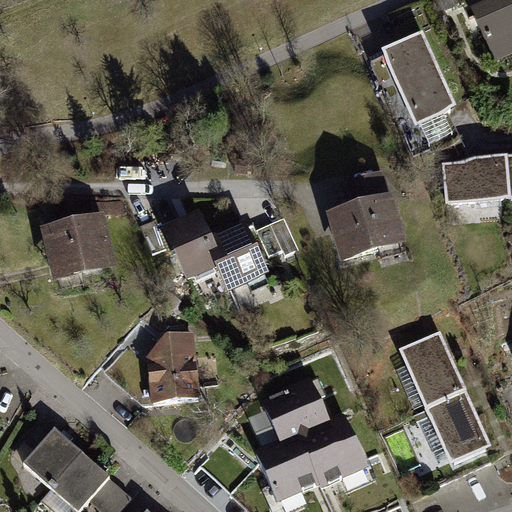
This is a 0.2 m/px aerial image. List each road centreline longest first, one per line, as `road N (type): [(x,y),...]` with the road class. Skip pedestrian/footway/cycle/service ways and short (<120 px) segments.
road 1 (residential): [(407,0),(133,118),(0,145)]
road 2 (residential): [(0,333),(205,511)]
